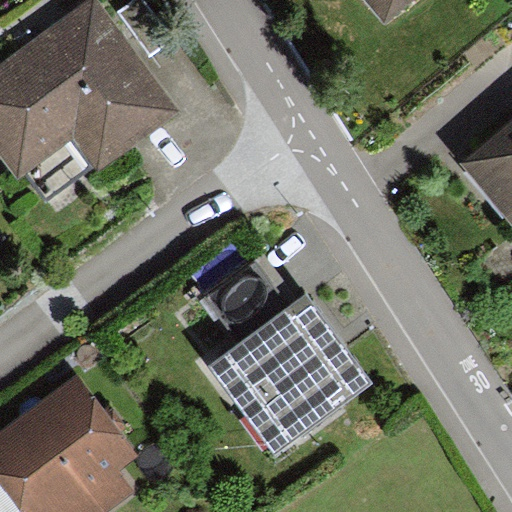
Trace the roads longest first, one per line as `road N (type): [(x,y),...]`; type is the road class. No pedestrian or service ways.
road 1 (residential): [(511,460),(307,118)]
road 2 (residential): [(307,118),(0,349)]
road 3 (residential): [(307,118),(232,0)]
